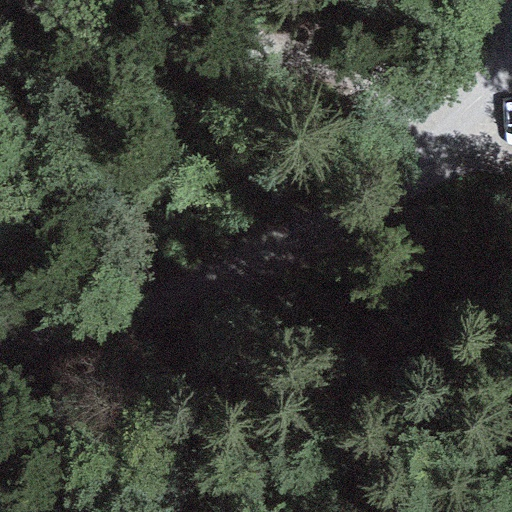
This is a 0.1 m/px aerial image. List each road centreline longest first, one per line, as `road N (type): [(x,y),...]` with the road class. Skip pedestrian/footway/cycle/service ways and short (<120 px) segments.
road 1 (track): [(511,70),(360,201),(226,274),(91,318),(0,322)]
road 2 (track): [(0,0),(317,65),(462,121)]
